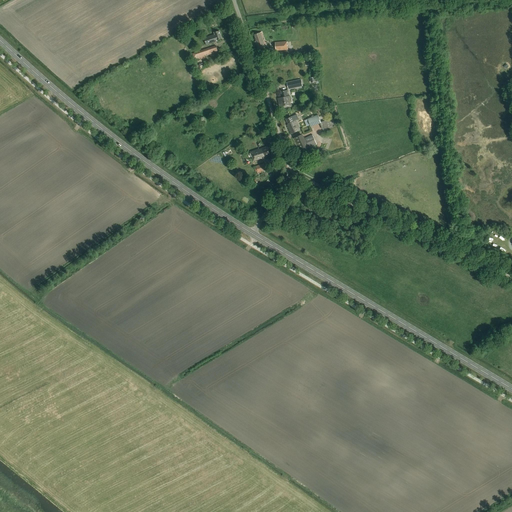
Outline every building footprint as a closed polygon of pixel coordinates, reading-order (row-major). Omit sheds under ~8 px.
[(217,40),(222,38),(219,31),(214,33),(215,35),(205,38),(207,44),(217,41),(217,40)] [(258,49),(266,46),(263,36),(264,36),(262,32),(255,34),(257,41),(255,42),(258,49)] [(288,41),(275,42),(276,51),(288,49),(288,46),(287,46),(287,42),(288,42),(288,41)] [(216,45),(193,53),(195,59),(200,58),(201,59),(205,57),(205,55),(207,54),(207,55),(218,51),(216,45)] [(301,79),(287,82),(288,89),(302,86),(301,79)] [(280,108),(292,105),(290,96),(289,96),(287,90),(281,92),(283,97),(278,98),(280,108)] [(300,130),(296,120),(299,118),(297,114),(286,119),(289,124),(287,125),(291,133),(300,130)] [(318,115),(304,120),(307,126),(310,125),(311,127),(320,123),(322,130),(323,129),(324,132),(327,130),(326,128),(335,124),(332,117),(321,122),(318,115)] [(302,134),(292,138),(298,152),(317,144),(313,134),(304,138),(302,134)] [(262,157),(270,154),(267,146),(259,149),(259,148),(250,151),(254,162),(262,159),(262,157)] [(275,157),(266,161),(269,166),(277,161),(275,157)]
